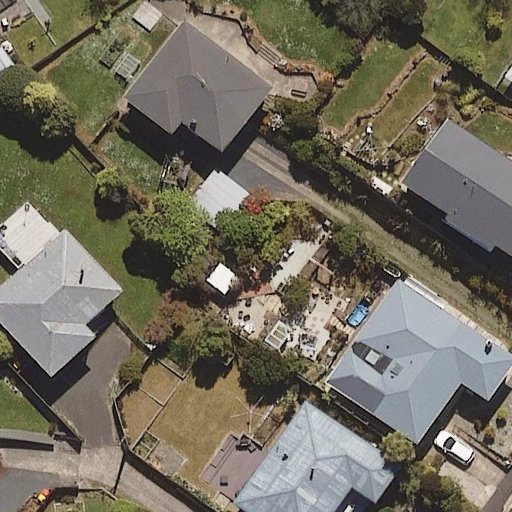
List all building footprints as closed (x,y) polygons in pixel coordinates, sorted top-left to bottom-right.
[(279,104),(188,36),(128,117),(178,154),(188,141),(229,171),(279,104)] [(511,172),(452,130),(405,196),(456,233),(452,238),(511,280),(511,172)] [(254,204),(218,177),(185,221),(222,249),(254,204)] [(128,306),(68,242),(0,305),(0,333),(58,395),(100,356),(88,343),(128,306)] [(511,394),(511,367),(404,289),(329,393),(424,462),(468,400),(494,419),(511,394)] [(385,511),(408,481),(310,410),(236,511),(351,511),(358,503),(370,511),(385,511)]
